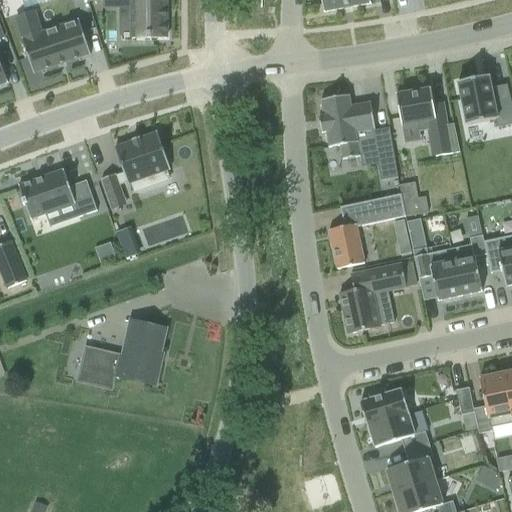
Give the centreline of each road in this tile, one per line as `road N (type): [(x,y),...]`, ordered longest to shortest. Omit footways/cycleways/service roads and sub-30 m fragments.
road 1 (residential): [(226,440),(247,337),(244,243),(219,75)]
road 2 (residential): [(290,62),(323,371)]
road 3 (residential): [(219,75),(0,138)]
road 4 (residential): [(290,62),(511,23)]
road 5 (residential): [(511,331),(323,371)]
road 6 (residential): [(323,371),(363,511)]
